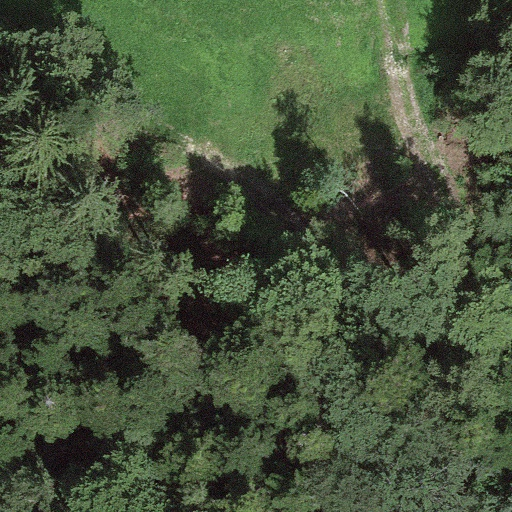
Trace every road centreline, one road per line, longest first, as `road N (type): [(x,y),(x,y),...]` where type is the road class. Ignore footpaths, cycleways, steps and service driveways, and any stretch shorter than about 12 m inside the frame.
road 1 (track): [(402,336),(314,223),(0,18)]
road 2 (track): [(458,511),(402,336)]
